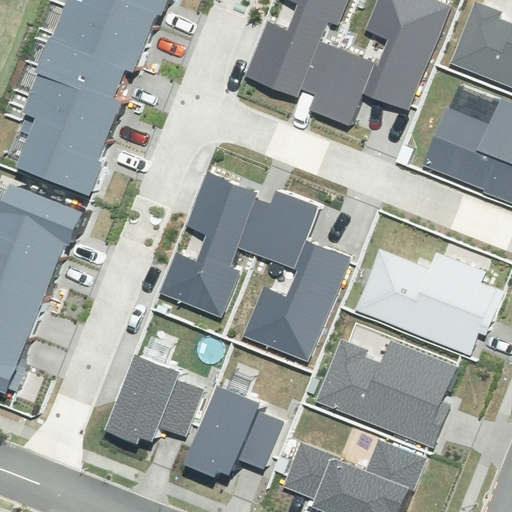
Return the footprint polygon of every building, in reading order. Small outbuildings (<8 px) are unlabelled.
[(78,0),(65,33),(138,63),(146,66),(162,25),(101,0),(78,0)] [(101,0),(162,25),(163,25),(173,0),(101,0)] [(354,0),(309,0),(300,24),(277,14),(255,67),(309,89),(312,83),(323,87),(341,41),(329,36),(338,16),(347,19),(354,0)] [(416,104),(425,81),(458,1),(456,0),(385,0),(375,25),(400,34),(389,61),(341,41),(323,87),(317,102),(358,118),(371,85),(416,104)] [(482,0),(460,58),(511,78),(511,15),(507,13),(509,9),(486,0),(482,0)] [(52,65),(125,95),(138,63),(65,33),(52,65)] [(34,108),(48,114),(116,142),(133,98),(125,95),(52,65),(34,108)] [(452,96),(425,164),(511,197),(511,95),(505,92),(497,114),(452,96)] [(48,114),(30,157),(98,185),(116,142),(48,114)] [(182,245),(166,286),(227,311),(246,265),(237,261),(245,240),(258,245),(276,199),(265,195),(268,189),(214,167),(193,220),(215,229),(205,255),(182,245)] [(93,205),(22,178),(5,223),(70,249),(75,234),(81,237),(93,205)] [(313,355),(345,275),(354,252),(310,234),(323,202),(282,185),(276,199),(258,245),(305,264),(294,291),(270,280),(250,329),(275,340),(281,343),(313,355)] [(70,249),(5,223),(0,221),(0,273),(52,294),(70,249)] [(387,246),(364,307),(474,347),(480,330),(492,334),(508,292),(489,285),(494,271),(441,251),(436,265),(387,246)] [(52,294),(0,273),(0,326),(35,339),(52,294)] [(35,339),(0,326),(0,378),(17,385),(35,339)] [(344,331),(318,399),(441,444),(457,399),(449,396),(462,362),(394,337),(386,360),(370,354),(374,342),(344,331)] [(144,349),(115,423),(165,442),(172,423),(189,430),(207,385),(186,377),(190,367),(144,349)] [(225,379),(195,456),(244,474),(251,456),(273,464),(291,415),(267,406),(271,396),(225,379)] [(305,426),(283,482),(358,511),(402,511),(404,507),(412,510),(434,453),(380,432),(372,452),(305,426)]
